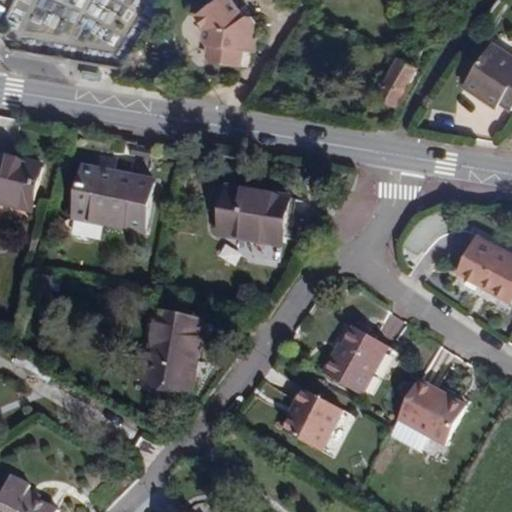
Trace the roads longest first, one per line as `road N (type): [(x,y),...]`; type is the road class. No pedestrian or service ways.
road 1 (tertiary): [(403,156),(0,90)]
road 2 (residential): [(123,511),(219,423),(317,274),(363,263)]
road 3 (residential): [(511,366),(363,263)]
